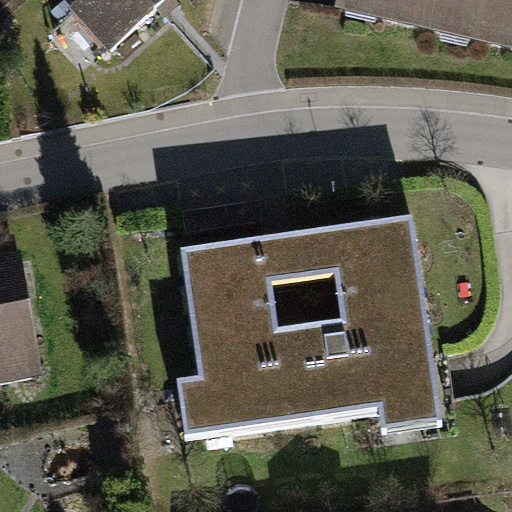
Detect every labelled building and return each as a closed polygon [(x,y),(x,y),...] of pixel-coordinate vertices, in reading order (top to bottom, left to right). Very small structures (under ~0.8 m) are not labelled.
[(182,0),(99,0),(73,24),(110,65),(182,0)] [(511,0),(343,0),(337,32),(511,67),(511,0)] [(261,202),(182,212),(185,231),(264,221),(261,202)] [(186,438),(376,411),(380,433),(440,424),(410,219),(182,252),(200,379),(178,382),(186,438)] [(0,384),(42,377),(20,254),(0,257),(0,384)]
